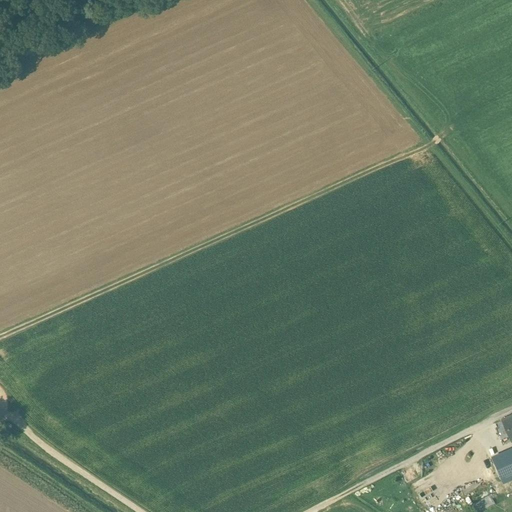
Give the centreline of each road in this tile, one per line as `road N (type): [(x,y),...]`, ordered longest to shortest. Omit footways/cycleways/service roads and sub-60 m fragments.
road 1 (track): [(0,340),(427,152),(452,130)]
road 2 (track): [(310,511),(469,429)]
road 3 (track): [(0,416),(141,511)]
